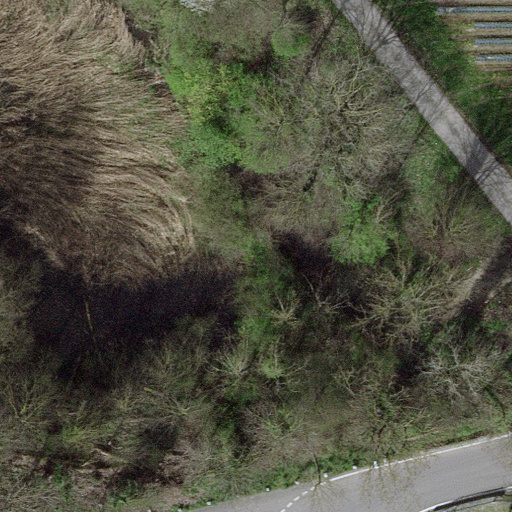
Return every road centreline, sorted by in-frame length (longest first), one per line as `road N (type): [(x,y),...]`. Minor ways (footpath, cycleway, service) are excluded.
road 1 (track): [(341,0),(511,204)]
road 2 (tertiary): [(511,462),(440,477),(347,511)]
